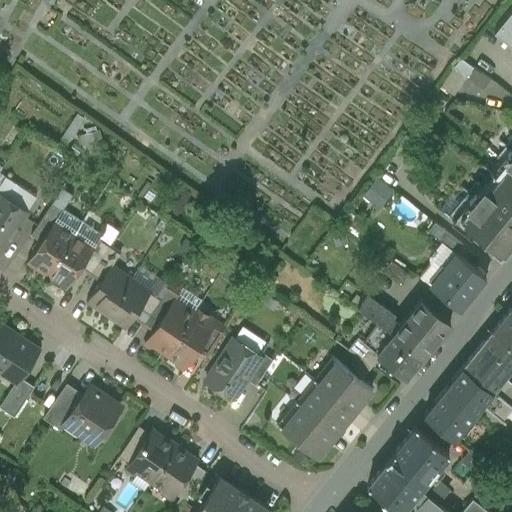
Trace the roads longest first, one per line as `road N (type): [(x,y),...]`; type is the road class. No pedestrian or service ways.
road 1 (residential): [(326,504),(0,288)]
road 2 (residential): [(511,275),(326,504)]
